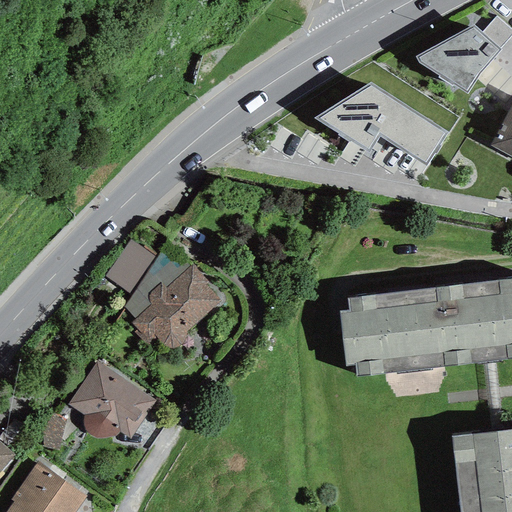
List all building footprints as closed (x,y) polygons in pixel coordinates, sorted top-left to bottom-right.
[(481,32),(499,49),(511,34),(511,31),(496,16),(481,32)] [(481,32),(473,25),(415,57),(419,63),(439,76),(438,78),(451,87),(453,84),(467,94),(479,75),(501,50),(499,49),(481,32)] [(448,133),(370,82),(314,118),(338,134),(337,135),(348,143),(349,140),(369,152),(380,137),(426,165),(448,133)] [(511,103),(494,137),(490,144),(511,155),(511,103)] [(131,296),(157,258),(130,240),(105,276),(131,296)] [(186,332),(220,302),(192,264),(168,240),(157,258),(131,296),(124,306),(136,317),(131,323),(137,329),(134,332),(146,345),(148,343),(150,343),(158,347),(167,349),(174,348),(180,343),(185,338),(186,332)] [(511,260),(480,265),(482,277),(511,273),(511,260)] [(511,279),(347,299),(348,309),(338,311),(345,366),(354,365),(356,377),(511,357),(511,279)] [(156,402),(96,360),(66,404),(84,416),(82,422),(84,428),(89,434),(97,438),(105,438),(115,437),(119,430),(131,439),(156,402)] [(59,451),(66,418),(47,413),(39,446),(59,451)] [(511,511),(511,429),(452,436),(460,511),(511,511)] [(0,472),(15,455),(0,442),(0,472)] [(75,511),(86,496),(38,462),(10,499),(13,502),(5,511),(75,511)]
